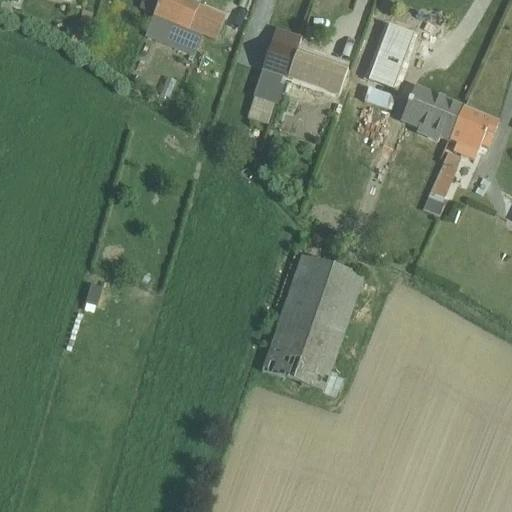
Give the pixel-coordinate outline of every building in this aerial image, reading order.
[(143,0),(139,10),(152,15),(158,0),(143,0)] [(159,0),(145,38),(194,59),(202,37),(216,44),(227,19),(181,0),(159,0)] [(394,17),(364,103),(368,104),(365,114),(383,120),(386,111),(392,113),(416,37),(414,36),(418,25),(394,17)] [(312,22),(306,40),(322,45),(328,28),(312,22)] [(273,104),(272,106),(278,108),(288,78),(301,42),(302,39),(277,30),(254,100),(258,101),(258,99),(273,104)] [(301,42),(288,78),(340,96),(348,71),(320,61),(323,50),(301,42)] [(102,56),(99,63),(125,73),(137,47),(130,44),(124,58),(119,56),(116,62),(102,56)] [(449,143),(463,109),(427,95),(408,144),(436,155),(442,140),(449,143)] [(258,99),(258,101),(251,121),(265,126),(272,106),(273,104),(258,99)] [(463,109),(449,143),(456,146),(453,154),(474,163),(481,148),(488,151),(499,124),(463,109)] [(448,156),(422,212),(439,220),(444,208),(442,207),(461,161),(448,156)] [(301,259),(261,374),(323,396),(364,281),(301,259)]
